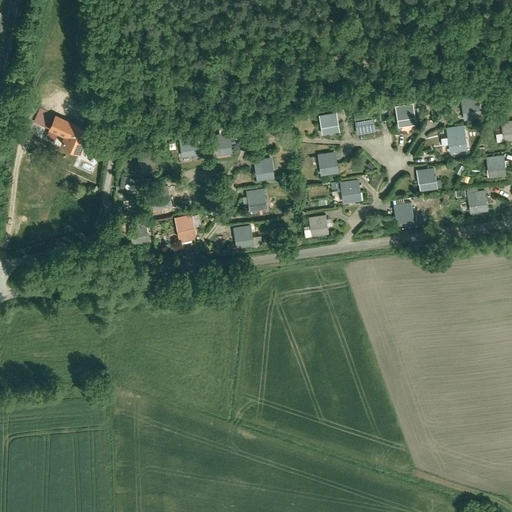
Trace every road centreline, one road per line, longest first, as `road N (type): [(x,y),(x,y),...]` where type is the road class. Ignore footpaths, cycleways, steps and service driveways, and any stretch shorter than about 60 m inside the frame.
road 1 (residential): [(397,169),(364,138),(296,133),(255,137),(226,172)]
road 2 (residential): [(6,262),(100,231),(118,138)]
road 3 (residential): [(0,293),(190,270)]
road 4 (residential): [(341,246),(505,221)]
road 5 (residential): [(190,270),(341,246)]
